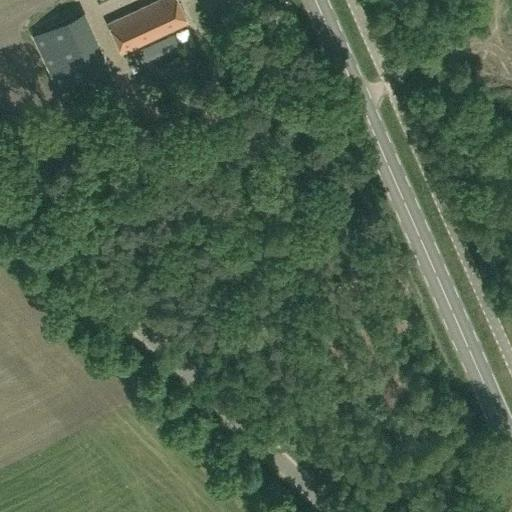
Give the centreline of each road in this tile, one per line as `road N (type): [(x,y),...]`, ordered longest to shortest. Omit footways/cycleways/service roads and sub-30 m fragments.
road 1 (primary): [(511,446),(314,0)]
road 2 (unclassified): [(330,511),(0,197)]
